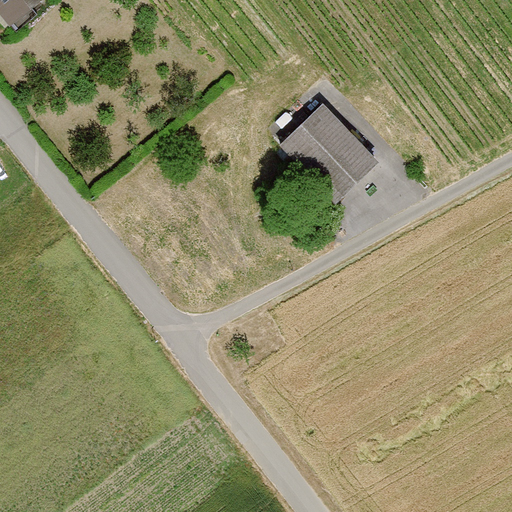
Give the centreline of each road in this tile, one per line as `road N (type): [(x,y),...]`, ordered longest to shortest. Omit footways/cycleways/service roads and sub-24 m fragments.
road 1 (residential): [(182,340),(511,152)]
road 2 (unclassified): [(0,114),(182,340)]
road 3 (unclassified): [(182,340),(314,511)]
